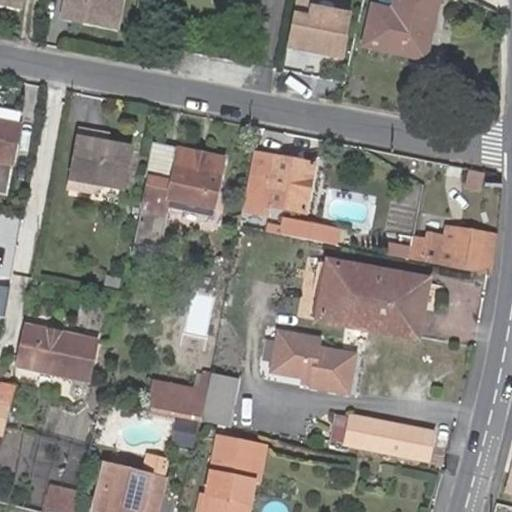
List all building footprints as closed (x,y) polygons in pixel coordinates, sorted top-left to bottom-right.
[(20,0),(0,0),(0,8),(19,12),(20,0)] [(72,3),(68,21),(114,31),(119,0),(64,0),(64,2),(72,3)] [(313,0),(310,0),(295,0),(286,51),(343,62),(353,13),(312,4),(313,0)] [(361,47),(380,52),(424,62),(436,0),(391,0),(389,10),(372,6),(361,47)] [(61,20),(68,21),(72,3),(64,2),(61,20)] [(18,125),(0,120),(0,129),(16,133),(18,125)] [(0,129),(0,196),(1,197),(16,133),(0,129)] [(93,134),(77,131),(75,139),(67,181),(100,188),(119,191),(127,150),(101,145),(91,143),(93,134)] [(93,134),(91,143),(101,145),(102,136),(93,134)] [(177,151),(148,146),(142,179),(145,179),(171,184),(177,151)] [(166,208),(210,217),(221,159),(177,151),(171,184),(145,179),(139,209),(163,215),(166,208)] [(247,203),(301,213),(310,166),(256,156),(247,203)] [(415,163),(408,174),(433,190),(441,178),(415,163)] [(67,181),(66,190),(88,194),(100,188),(67,181)] [(163,215),(139,209),(131,257),(156,262),(163,215)] [(327,233),(273,222),(271,234),(324,245),(327,233)] [(408,260),(420,262),(420,260),(438,264),(487,274),(493,240),(430,228),(429,237),(425,236),(423,243),(412,240),(408,260)] [(318,267),(307,319),(315,321),(326,268),(318,267)] [(326,268),(315,321),(411,340),(421,287),(326,268)] [(113,280),(100,277),(98,285),(111,288),(113,280)] [(16,364),(85,382),(94,342),(24,327),(16,364)] [(323,338),(278,330),(270,375),(302,381),(300,389),(351,397),(358,354),(321,347),(323,338)] [(210,375),(206,394),(201,422),(227,428),(238,382),(210,375)] [(201,422),(206,394),(147,382),(141,410),(200,423),(201,422)] [(0,433),(1,434),(13,387),(0,384),(0,385),(0,433)] [(344,444),(425,462),(430,435),(349,418),(344,444)] [(208,485),(247,495),(250,483),(246,482),(253,448),(218,442),(208,485)] [(246,482),(250,483),(256,484),(264,450),(253,448),(246,482)] [(161,481),(100,467),(89,511),(135,511),(138,503),(155,507),(161,481)] [(242,511),(247,495),(208,485),(201,511),(242,511)] [(64,511),(68,497),(43,491),(38,511),(64,511)] [(15,498),(0,494),(0,504),(13,508),(15,498)] [(153,511),(155,507),(138,503),(135,511),(153,511)]
